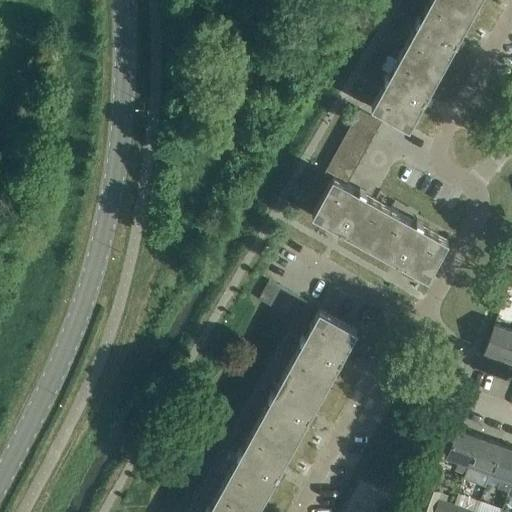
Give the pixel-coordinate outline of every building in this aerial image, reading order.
[(453,0),(429,0),(403,47),(441,67),(454,43),(457,44),(461,36),(459,35),(472,10),(453,0)] [(453,0),(472,10),(477,0),(453,0)] [(441,67),(403,47),(372,104),(409,125),(423,99),(426,101),(430,94),(427,92),(441,67)] [(381,119),(360,107),(354,118),(376,130),(381,119)] [(354,118),(348,129),(370,141),(376,130),(354,118)] [(348,129),(342,139),(364,152),(370,141),(348,129)] [(342,139),(336,150),(358,162),(364,152),(342,139)] [(336,150),(330,161),(352,173),(358,162),(336,150)] [(345,230),(375,246),(396,209),(365,192),(366,190),(360,186),(359,189),(347,182),(352,173),(330,161),(325,171),(333,175),(312,212),(338,226),(336,228),(344,232),(345,230)] [(393,260),(394,260),(401,264),(402,261),(428,275),(448,238),(422,223),(423,221),(417,218),(416,220),(396,209),(375,246),(395,257),(393,260)] [(258,298),(268,304),(279,284),(269,279),(258,298)] [(268,304),(277,309),(289,290),(279,284),(268,304)] [(277,309),(287,314),(298,295),(289,290),(277,309)] [(298,295),(287,314),(296,320),(307,300),(298,295)] [(319,307),(287,364),(325,385),(339,360),(341,362),(345,354),(343,353),(357,327),(319,307)] [(485,349),(507,358),(511,342),(511,330),(494,324),(485,349)] [(287,364),(256,421),(293,442),(307,417),(310,419),(314,411),(312,410),(325,385),(287,364)] [(256,421),(224,478),(262,499),(276,474),(278,476),(282,468),(280,467),(293,442),(256,421)] [(467,471),(470,462),(480,435),(457,427),(447,454),(459,459),(456,468),(465,471),(467,471)] [(479,466),(490,470),(501,443),(480,435),(470,462),(467,471),(476,475),(479,466)] [(507,493),(511,478),(511,446),(501,443),(490,470),(502,474),(498,485),(508,489),(507,493)] [(254,511),(262,499),(224,478),(205,511),(254,511)] [(434,511),(451,511),(455,503),(439,497),(434,511)] [(451,511),(475,511),(476,510),(455,503),(451,511)]
